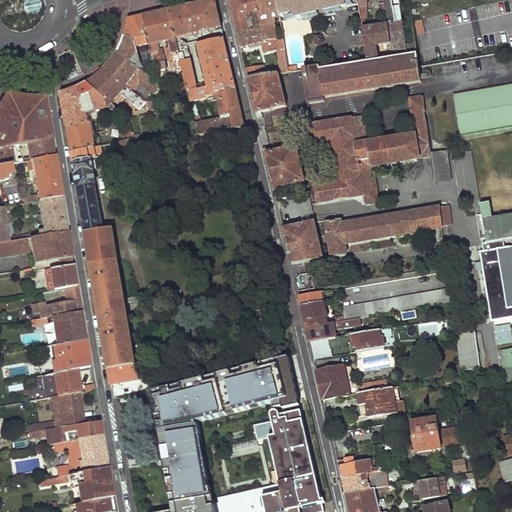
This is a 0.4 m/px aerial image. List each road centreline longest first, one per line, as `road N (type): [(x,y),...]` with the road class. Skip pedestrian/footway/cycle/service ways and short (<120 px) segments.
road 1 (residential): [(222,0),(338,511)]
road 2 (residential): [(121,511),(42,39)]
